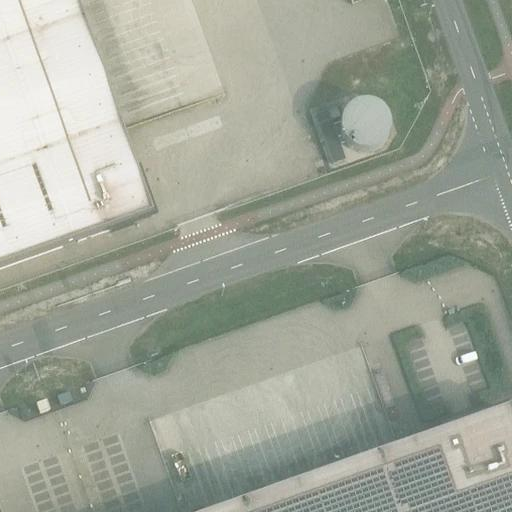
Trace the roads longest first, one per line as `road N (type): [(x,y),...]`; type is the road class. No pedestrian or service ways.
road 1 (unclassified): [(0,349),(506,168)]
road 2 (unclassified): [(506,168),(446,0)]
